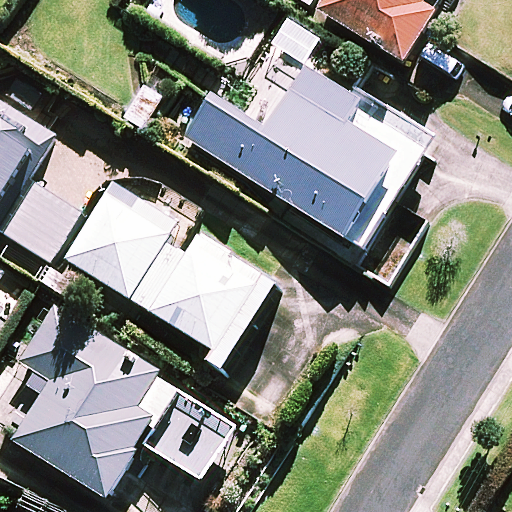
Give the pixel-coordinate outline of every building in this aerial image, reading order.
[(435,0),(333,0),(324,16),(411,69),(441,19),(429,11),(435,0)] [(434,151),(309,73),(270,136),(213,100),(187,142),(369,255),(434,151)] [(0,226),(52,143),(0,110),(0,226)] [(236,369),(283,294),(234,263),(238,257),(208,238),(193,263),(172,250),(184,231),(119,190),(72,265),(236,369)] [(87,216),(47,192),(16,244),(56,268),(87,216)] [(0,292),(9,278),(0,273),(0,327),(8,315),(0,310),(0,292)] [(242,434),(58,316),(25,367),(58,387),(20,446),(115,507),(151,451),(208,487),(242,434)]
